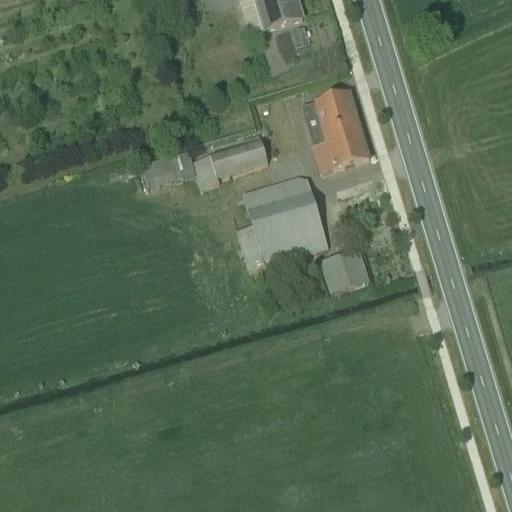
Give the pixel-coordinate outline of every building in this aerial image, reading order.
[(261,35),(301,24),(294,0),(234,0),(236,5),(251,1),(261,35)] [(317,178),(368,164),(349,97),(298,112),(317,178)] [(237,165),(236,160),(215,165),(221,191),(296,173),(291,152),(237,165)] [(172,193),(210,185),(204,160),(167,167),(172,193)] [(345,212),(260,229),(269,275),(354,257),(345,212)] [(346,263),(353,297),(392,289),(384,254),(346,263)]
